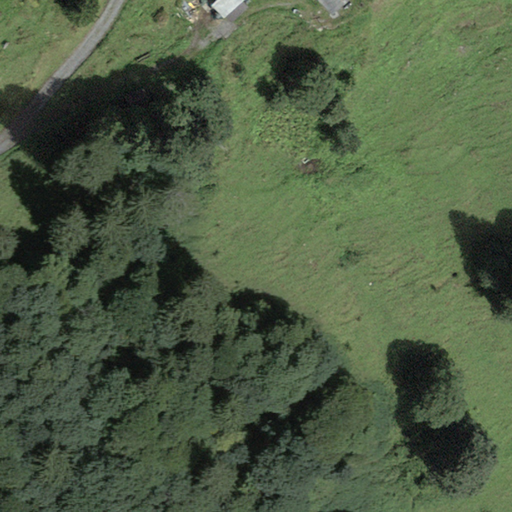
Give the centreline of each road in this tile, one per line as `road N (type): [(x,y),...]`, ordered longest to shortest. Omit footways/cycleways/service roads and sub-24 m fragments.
road 1 (track): [(26,125),(182,59),(253,10),(282,3),(326,16),(353,0)]
road 2 (track): [(26,125),(115,0)]
